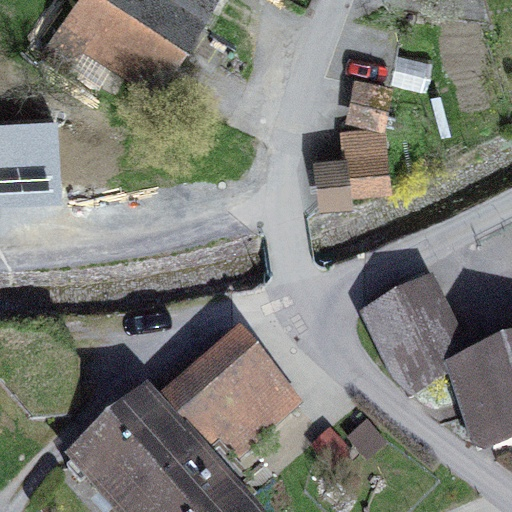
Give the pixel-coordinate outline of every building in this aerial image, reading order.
[(81,41),(156,89),(213,0),(80,0),(46,54),(65,66),(81,41)] [(360,86),(353,117),(380,122),(386,91),(360,86)] [(390,187),(383,129),(341,134),(344,160),(348,192),(390,187)] [(323,205),(349,202),(348,192),(344,160),(318,164),(323,205)] [(368,317),(408,399),(450,379),(447,371),(465,365),(427,288),(368,317)] [(0,381),(33,420),(72,418),(70,362),(52,363),(50,335),(0,336),(0,381)] [(72,418),(82,411),(80,366),(50,335),(52,363),(70,362),(72,418)] [(299,406),(238,337),(156,410),(198,457),(218,478),(233,465),(299,406)] [(511,350),(465,365),(447,371),(450,379),(477,451),(493,447),(493,451),(511,445),(511,350)] [(161,511),(171,503),(160,491),(198,457),(156,410),(144,395),(72,458),(76,463),(68,471),(80,484),(87,477),(118,511),(161,511)] [(247,511),(238,501),(218,478),(198,457),(160,491),(171,503),(161,511),(247,511)] [(238,501),(253,488),(233,465),(218,478),(238,501)]
